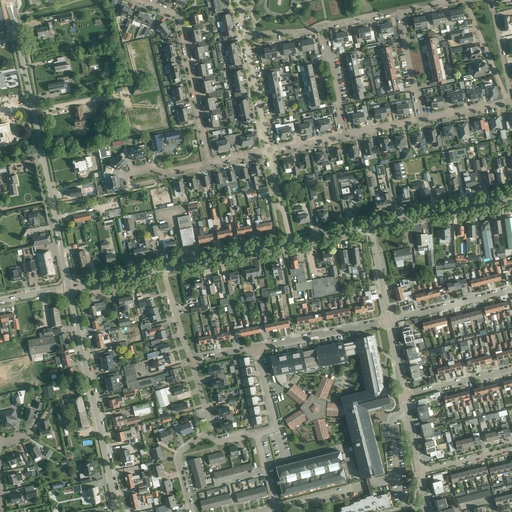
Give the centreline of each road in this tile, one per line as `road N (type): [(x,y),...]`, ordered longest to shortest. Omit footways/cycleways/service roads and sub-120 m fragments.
road 1 (tertiary): [(69,287),(10,0)]
road 2 (tertiary): [(117,511),(69,287)]
road 3 (residential): [(209,162),(181,20),(139,0)]
road 4 (residential): [(370,226),(511,198)]
road 5 (residential): [(255,347),(388,320)]
road 6 (residential): [(162,269),(290,242)]
road 7 (residential): [(388,320),(511,288)]
road 8 (residential): [(275,507),(397,478)]
